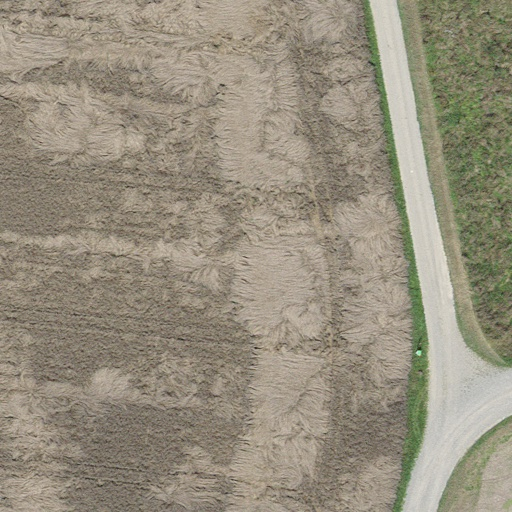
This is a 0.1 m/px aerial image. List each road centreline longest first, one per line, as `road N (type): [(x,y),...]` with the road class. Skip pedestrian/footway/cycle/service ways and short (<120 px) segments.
road 1 (track): [(465,431),(393,0)]
road 2 (track): [(511,404),(465,431),(435,511)]
